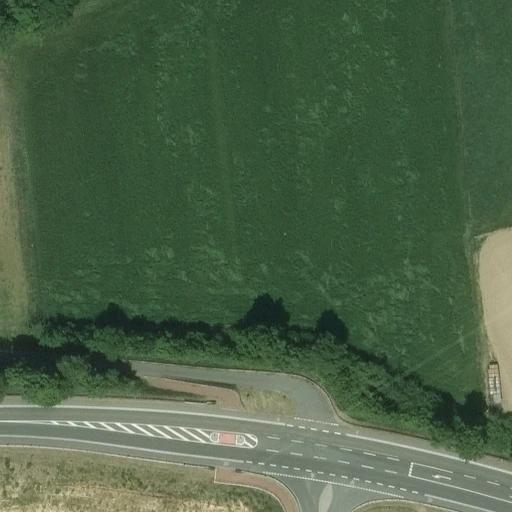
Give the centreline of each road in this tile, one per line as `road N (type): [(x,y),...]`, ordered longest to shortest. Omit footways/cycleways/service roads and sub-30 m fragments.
road 1 (secondary): [(0,422),(104,424),(322,447)]
road 2 (secondary): [(322,447),(511,489)]
